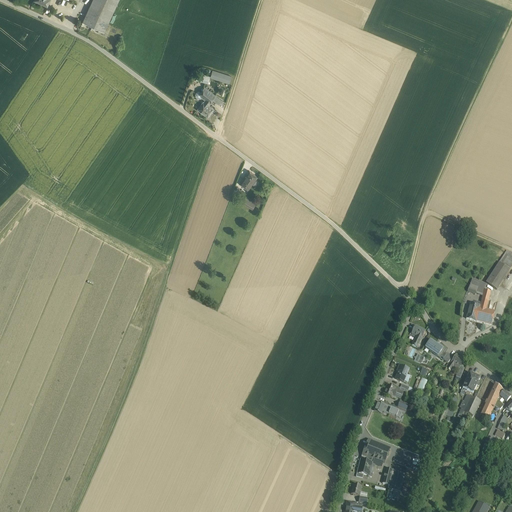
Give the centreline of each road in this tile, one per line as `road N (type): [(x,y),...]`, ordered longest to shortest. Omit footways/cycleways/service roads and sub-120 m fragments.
road 1 (unclassified): [(0,0),(93,44),(333,224),(416,303)]
road 2 (track): [(73,511),(129,385),(216,136)]
road 3 (unclassified): [(338,511),(352,454),(416,303)]
road 4 (track): [(426,212),(511,21)]
road 5 (track): [(402,290),(426,212),(511,251)]
road 6 (track): [(260,0),(216,136)]
road 7 (residential): [(511,394),(442,339),(416,303)]
